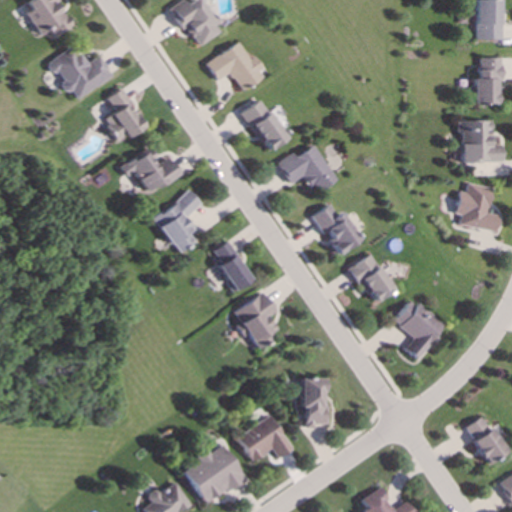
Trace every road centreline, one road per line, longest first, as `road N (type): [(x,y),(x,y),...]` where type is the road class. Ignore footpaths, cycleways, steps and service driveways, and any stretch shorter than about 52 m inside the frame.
road 1 (residential): [(401,421),(109,0)]
road 2 (residential): [(511,299),(462,371),(401,421)]
road 3 (residential): [(270,511),(401,421)]
